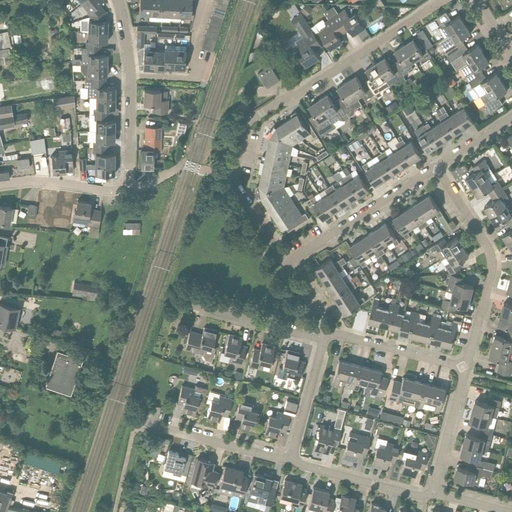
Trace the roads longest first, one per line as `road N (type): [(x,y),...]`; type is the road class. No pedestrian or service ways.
road 1 (residential): [(284,265),(232,180),(246,123),(444,0)]
road 2 (residential): [(0,184),(126,187),(131,68),(117,0)]
road 3 (residential): [(467,369),(500,265),(438,169)]
road 4 (residential): [(284,265),(438,169)]
road 5 (residential): [(434,494),(417,497),(288,464)]
road 6 (residential): [(288,464),(145,427)]
road 7 (residential): [(467,369),(325,337)]
road 8 (residential): [(325,337),(195,307)]
road 9 (residential): [(288,464),(325,337)]
road 10 (residential): [(434,494),(467,369)]
